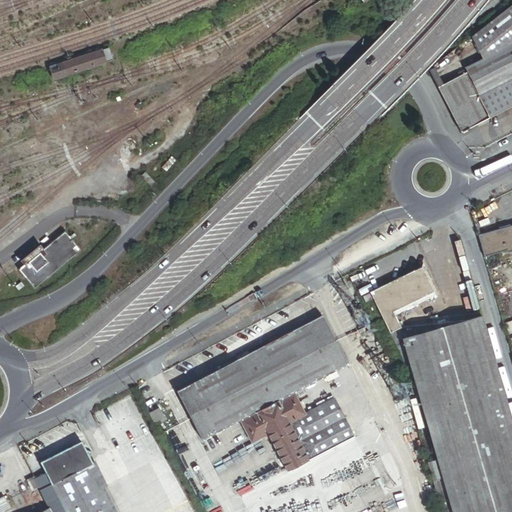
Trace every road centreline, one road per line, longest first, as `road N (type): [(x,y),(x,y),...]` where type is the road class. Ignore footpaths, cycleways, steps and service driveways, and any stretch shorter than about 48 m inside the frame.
road 1 (secondary): [(442,146),(432,103),(394,62),(361,44),(320,49),(84,283),(0,327)]
road 2 (secondary): [(10,423),(77,402),(383,218),(424,208)]
road 3 (trunk): [(19,406),(160,312),(323,152)]
road 4 (trunk): [(302,139),(93,329),(53,357),(10,362)]
road 5 (trunk): [(323,152),(473,0)]
road 6 (trunk): [(434,0),(302,139)]
